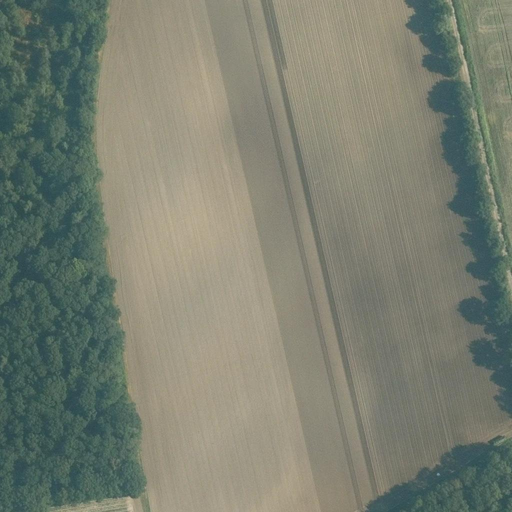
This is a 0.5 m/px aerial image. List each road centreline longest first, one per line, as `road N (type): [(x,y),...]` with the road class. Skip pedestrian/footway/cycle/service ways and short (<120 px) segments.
road 1 (track): [(450,0),(511,267)]
road 2 (track): [(123,390),(0,408)]
